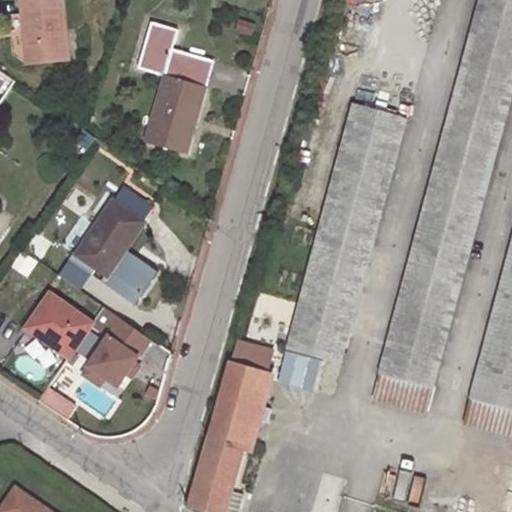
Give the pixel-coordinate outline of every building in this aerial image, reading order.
[(66,53),(62,0),(19,0),(23,57),(66,53)] [(511,0),(471,0),(372,393),(426,407),(511,79),(511,0)] [(146,142),(186,154),(212,61),(172,48),(177,30),(151,22),(138,67),(165,75),(146,142)] [(346,104),(278,369),(329,384),(400,116),(346,104)] [(110,276),(154,212),(124,191),(80,256),(110,276)] [(511,227),(463,416),(511,427),(511,227)] [(72,357),(94,325),(53,296),(31,328),(72,357)] [(110,339),(96,359),(112,370),(106,377),(120,387),(128,374),(135,364),(152,340),(122,320),(109,338),(110,339)] [(266,353),(227,344),(222,364),(260,374),(266,353)] [(96,359),(85,375),(101,386),(106,377),(112,370),(96,359)] [(128,374),(133,378),(140,367),(135,364),(128,374)] [(222,364),(201,437),(238,447),(260,374),(222,364)] [(201,511),(219,511),(238,447),(201,437),(182,504),(201,511)] [(4,511),(56,511),(18,486),(1,510),(4,511)]
